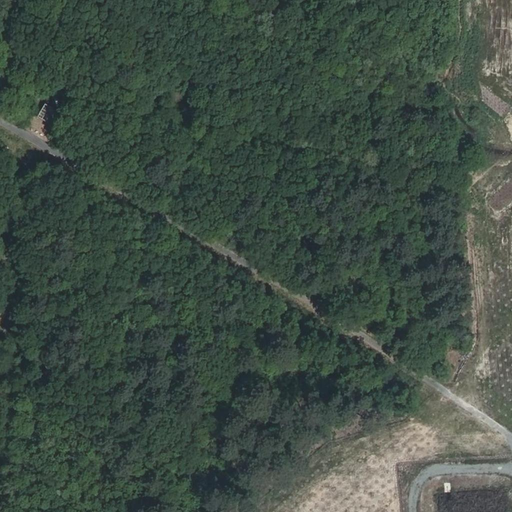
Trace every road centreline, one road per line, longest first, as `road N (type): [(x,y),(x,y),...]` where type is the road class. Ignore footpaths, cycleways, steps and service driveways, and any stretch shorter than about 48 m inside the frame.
road 1 (track): [(417,196),(272,112),(156,100),(144,68),(87,12),(85,0)]
road 2 (track): [(24,135),(5,511)]
